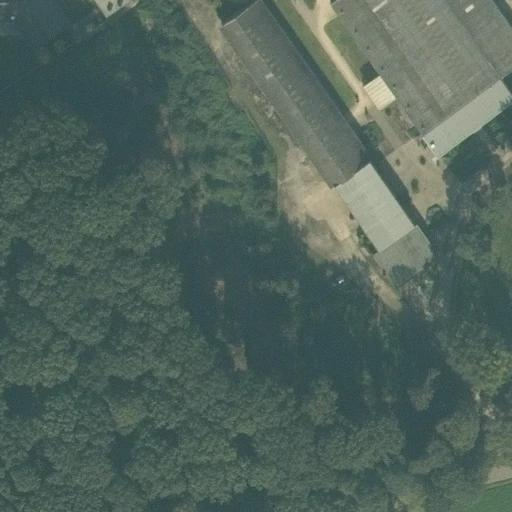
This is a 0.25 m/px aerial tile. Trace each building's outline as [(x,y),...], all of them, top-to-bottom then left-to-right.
[(0,0),(0,16),(14,16),(33,43),(64,22),(48,0),(0,0)] [(94,0),(105,15),(122,4),(127,0),(94,0)] [(253,0),(222,22),(335,183),(370,159),(258,0),(253,0)] [(331,0),(437,151),(480,121),(511,98),(511,97),(498,77),(443,0),(331,0)] [(511,27),(492,0),(443,0),(498,77),(511,67),(511,27)] [(415,223),(370,159),(335,183),(379,247),(380,248),(414,224),(415,223)] [(420,250),(429,243),(415,223),(414,224),(406,230),(420,250)] [(414,224),(380,248),(379,247),(373,251),(397,286),(439,257),(429,243),(420,250),(406,230),(414,224)]
